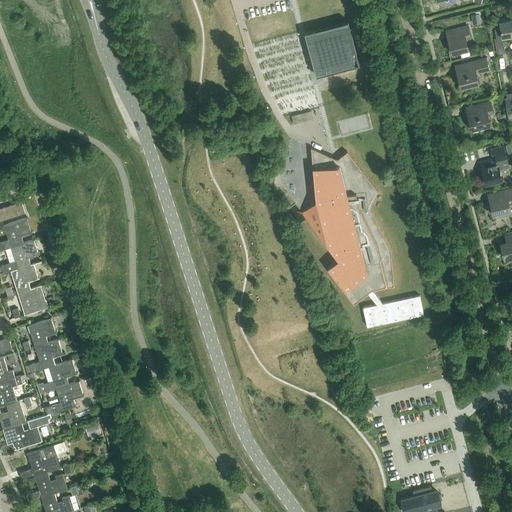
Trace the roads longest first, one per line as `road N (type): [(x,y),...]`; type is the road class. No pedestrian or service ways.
road 1 (secondary): [(89,0),(108,66),(141,127),(235,416),(295,511)]
road 2 (residential): [(504,394),(400,0)]
road 3 (residential): [(485,399),(454,419),(477,511)]
